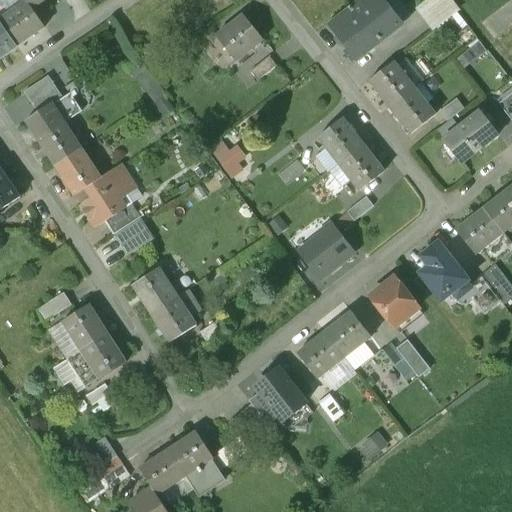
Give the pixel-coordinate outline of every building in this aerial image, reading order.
[(31,0),(35,5),(40,12),(57,0),(31,0)] [(384,0),(368,0),(334,27),(340,35),(352,50),(349,53),(359,66),(383,48),(407,30),(384,0)] [(448,0),(437,0),(422,12),(430,23),(453,5),(448,0)] [(35,5),(7,24),(25,50),(53,31),(40,12),(35,5)] [(453,5),(430,23),(439,34),(462,17),(453,5)] [(250,20),(223,41),(243,66),(270,44),(250,20)] [(7,24),(0,28),(0,67),(25,50),(7,24)] [(276,61),(257,75),(265,85),(283,70),(276,61)] [(399,65),(374,85),(395,112),(420,92),(399,65)] [(56,82),(33,96),(47,118),(61,109),(62,109),(70,104),(56,82)] [(420,92),(395,112),(415,138),(440,118),(420,92)] [(511,99),(502,107),(511,118),(511,99)] [(62,109),(61,109),(47,118),(36,125),(65,171),(90,154),(62,109)] [(483,114),(447,142),(466,166),(501,138),(483,114)] [(348,122),(323,141),(344,168),(369,149),(348,122)] [(369,149),(344,168),(364,194),(389,174),(369,149)] [(90,154),(65,171),(83,198),(95,191),(108,182),(90,154)] [(0,179),(9,173),(0,159),(0,179)] [(108,182),(95,191),(102,202),(90,210),(104,231),(113,225),(134,212),(128,203),(144,192),(129,169),(108,182)] [(370,192),(380,204),(408,182),(398,170),(370,192)] [(28,201),(9,173),(0,179),(0,220),(2,219),(2,218),(28,201)] [(511,193),(488,212),(507,236),(511,232),(511,193)] [(371,200),(352,215),(359,224),(378,209),(371,200)] [(134,212),(113,225),(121,238),(147,222),(139,208),(134,212)] [(488,212),(461,233),(480,257),(507,236),(488,212)] [(147,223),(122,239),(135,258),(160,242),(147,223)] [(336,226),(325,234),(328,237),(305,255),(326,282),(360,255),(339,229),(338,229),(336,226)] [(474,288),(447,253),(432,264),(436,269),(427,276),(436,287),(434,292),(443,297),(446,301),(454,294),(460,302),(470,293),(475,290),(474,288)] [(511,303),(511,283),(500,268),(486,278),(505,303),(508,307),(511,303)] [(184,300),(166,271),(140,288),(158,317),(184,300)] [(486,278),(474,288),(475,290),(470,293),(488,317),(505,303),(486,278)] [(423,310),(399,280),(376,298),(400,329),(423,310)] [(75,294),(53,305),(60,318),(82,307),(75,294)] [(184,300),(158,317),(176,344),(202,327),(198,320),(205,316),(198,305),(191,310),(184,300)] [(98,307),(71,325),(89,353),(116,335),(98,307)] [(356,315),(330,335),(350,360),(376,339),(356,315)] [(225,324),(208,336),(214,344),(231,333),(225,324)] [(89,353),(63,369),(74,387),(87,378),(95,390),(135,365),(116,335),(89,353)] [(330,335),(304,355),(323,380),(350,360),(330,335)] [(434,370),(412,342),(401,351),(423,378),(434,370)] [(311,404),(284,371),(261,389),(266,395),(283,417),(288,422),(311,404)] [(283,417),(266,395),(256,402),(274,425),(283,417)] [(349,415),(335,396),(324,405),(338,423),(349,415)] [(257,406),(234,424),(249,444),(273,426),(257,406)] [(203,433),(175,451),(192,477),(193,476),(207,497),(222,488),(216,479),(213,481),(206,470),(218,462),(217,460),(220,458),(203,433)] [(111,466),(127,456),(116,438),(100,448),(111,466)] [(384,438),(372,446),(373,448),(367,453),(373,460),(390,446),(384,438)] [(175,451),(147,469),(160,489),(164,495),(192,477),(175,451)] [(218,462),(206,470),(213,481),(216,479),(222,488),(231,481),(218,462)] [(131,467),(111,480),(118,490),(137,477),(131,467)] [(175,511),(164,495),(160,489),(139,502),(145,511),(175,511)]
